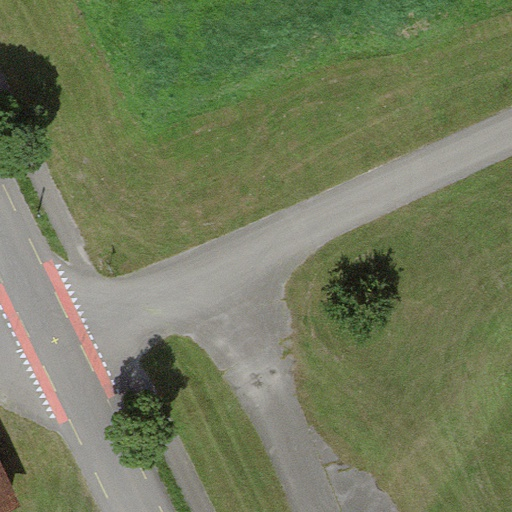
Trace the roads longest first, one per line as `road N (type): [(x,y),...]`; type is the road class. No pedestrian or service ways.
road 1 (track): [(511,145),(0,365)]
road 2 (unclassified): [(135,511),(0,232)]
road 3 (track): [(322,511),(219,273)]
